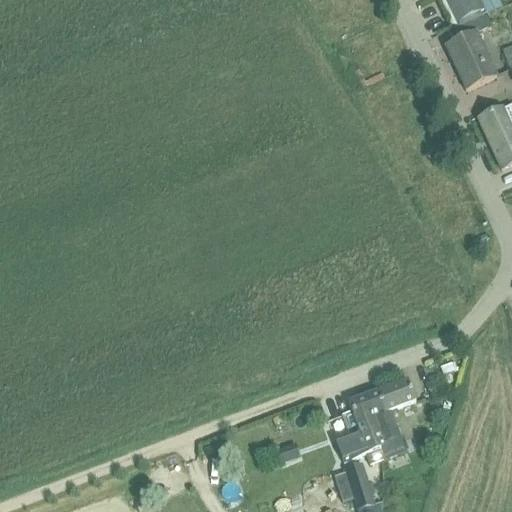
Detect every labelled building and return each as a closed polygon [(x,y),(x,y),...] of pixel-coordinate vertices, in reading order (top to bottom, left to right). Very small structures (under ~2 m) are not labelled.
[(442,0),(456,27),(485,13),(478,0),(442,0)] [(498,0),(495,0),(482,6),(487,17),(503,10),(498,0)] [(466,95),(497,81),(476,37),(487,32),(481,20),(448,34),(454,47),(445,52),(466,95)] [(511,169),(511,134),(511,132),(511,131),(511,109),(503,114),(502,113),(478,124),(501,174),(511,169)] [(376,456),(379,455),(384,466),(407,457),(401,441),(404,440),(398,424),(394,426),(390,415),(415,405),(407,384),(372,398),(374,402),(377,409),(375,416),(377,424),(367,428),(376,456)] [(375,416),(377,409),(374,402),(372,398),(348,407),(361,440),(337,449),(343,465),(367,456),(368,459),(376,456),(367,428),(377,424),(375,416)] [(217,449),(202,453),(204,461),(219,457),(217,449)] [(345,474),(357,511),(371,511),(375,511),(362,468),(345,474)]
